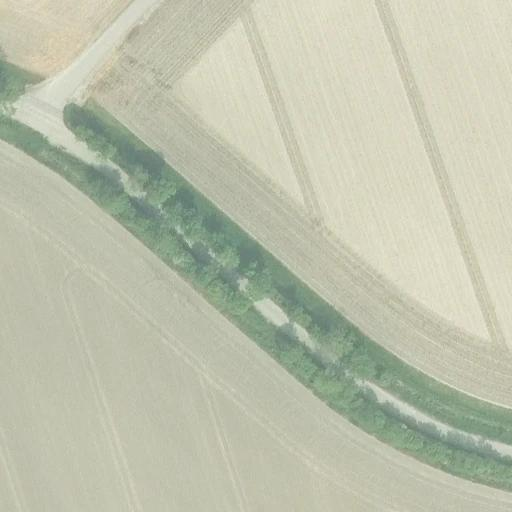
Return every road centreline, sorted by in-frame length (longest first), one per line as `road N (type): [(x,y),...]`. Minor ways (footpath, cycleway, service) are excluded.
road 1 (unclassified): [(511,454),(388,404),(35,117)]
road 2 (unclassified): [(35,117),(147,0)]
